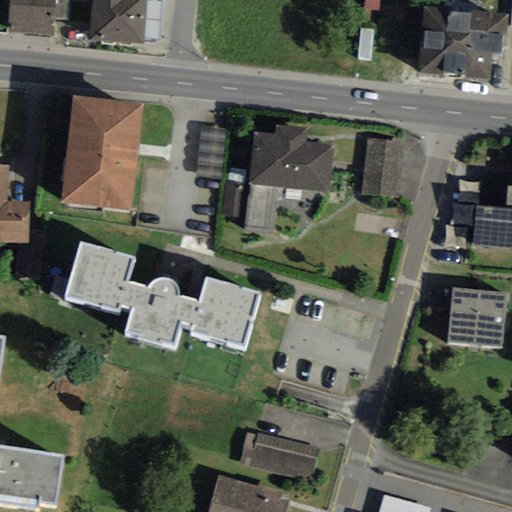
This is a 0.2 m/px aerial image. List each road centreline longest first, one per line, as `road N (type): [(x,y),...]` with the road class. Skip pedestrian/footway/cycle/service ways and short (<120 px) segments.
road 1 (residential): [(452,113),(338,511)]
road 2 (tertiary): [(177,81),(452,113)]
road 3 (unknown): [(395,315),(171,251)]
road 4 (tertiary): [(0,65),(177,81)]
